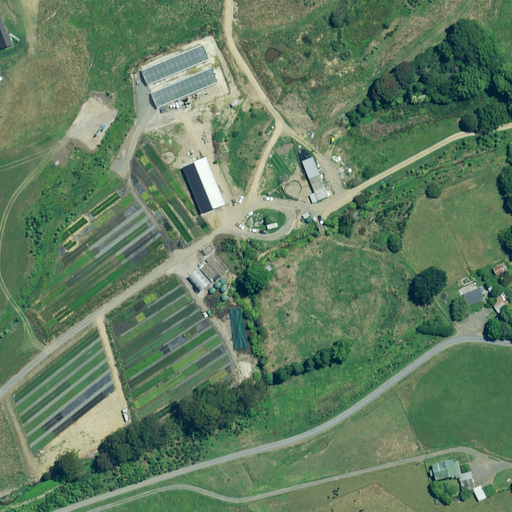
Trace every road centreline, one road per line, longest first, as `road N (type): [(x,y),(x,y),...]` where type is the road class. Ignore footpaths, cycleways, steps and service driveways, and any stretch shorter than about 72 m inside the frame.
road 1 (track): [(63,511),(297,441),(467,332),(511,340)]
road 2 (track): [(257,203),(254,184),(284,123),(233,51),(231,0)]
